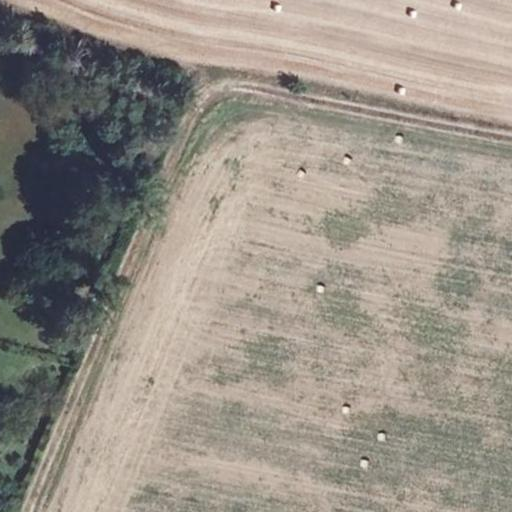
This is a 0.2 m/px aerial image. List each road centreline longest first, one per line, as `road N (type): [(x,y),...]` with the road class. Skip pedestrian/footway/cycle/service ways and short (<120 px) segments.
road 1 (track): [(29,511),(193,115),(218,93),(254,85),(511,141)]
road 2 (track): [(511,135),(262,89),(233,87),(205,102),(183,128),(28,511)]
